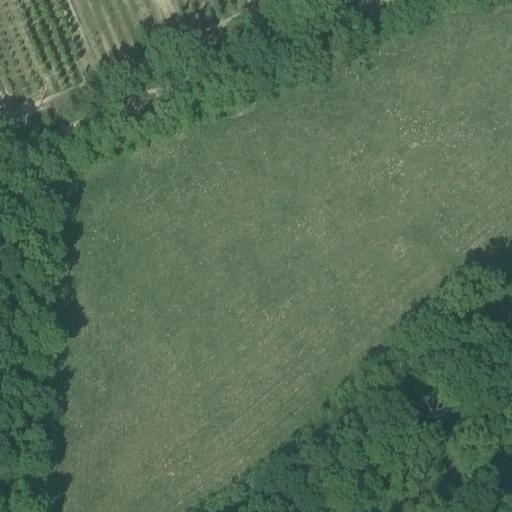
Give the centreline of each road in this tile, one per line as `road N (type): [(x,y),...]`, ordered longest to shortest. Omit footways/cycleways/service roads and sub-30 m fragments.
road 1 (track): [(394,0),(0,173)]
road 2 (track): [(511,308),(273,511)]
